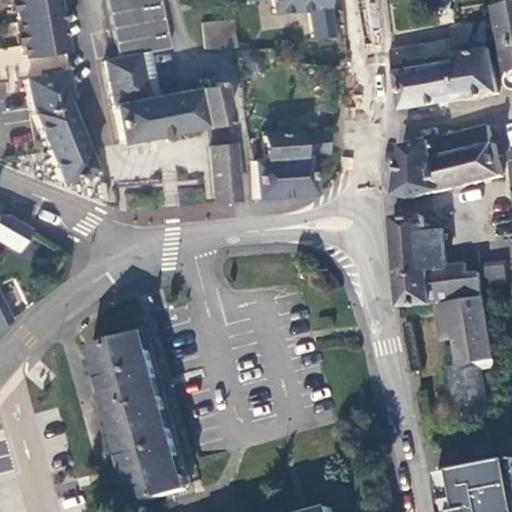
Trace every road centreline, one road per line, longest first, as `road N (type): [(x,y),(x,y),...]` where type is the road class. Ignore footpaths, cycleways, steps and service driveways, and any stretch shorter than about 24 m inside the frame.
road 1 (residential): [(139,245),(362,220)]
road 2 (residential): [(362,220),(368,130),(358,0)]
road 3 (residential): [(0,364),(43,316),(139,245)]
road 4 (residential): [(386,346),(419,511)]
road 5 (residential): [(0,179),(139,245)]
road 6 (residential): [(0,373),(10,383),(44,511)]
road 7 (residential): [(386,346),(362,220)]
